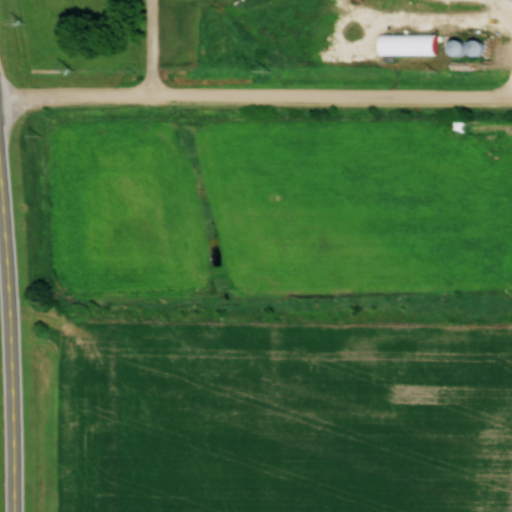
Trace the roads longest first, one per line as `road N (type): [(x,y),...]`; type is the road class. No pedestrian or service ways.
road 1 (residential): [(511,98),(0,106)]
road 2 (secondary): [(16,511),(16,331),(0,131)]
